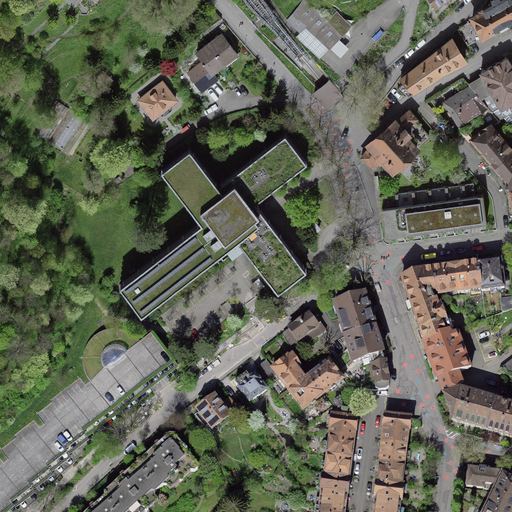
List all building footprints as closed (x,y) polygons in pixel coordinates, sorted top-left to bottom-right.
[(262,0),(256,0),(251,4),(262,18),(271,11),(262,0)] [(333,43),(342,33),(306,0),(303,0),(293,13),(287,20),(300,31),(306,25),(330,47),(333,43)] [(472,18),(473,18),(483,36),(483,37),(484,36),(511,20),(511,0),(491,0),(493,3),(480,10),(481,13),(472,18)] [(330,21),(342,32),(345,29),(349,27),(338,12),(330,21)] [(283,24),(275,14),(267,21),(276,30),(280,35),(286,30),(282,25),(283,24)] [(483,36),(473,18),(458,29),(468,45),(469,44),(468,44),(476,40),(483,36)] [(237,53),(222,34),(209,43),(217,54),(216,55),(222,64),(230,59),(237,53)] [(451,39),(402,78),(404,80),(400,85),(409,94),(442,72),(446,70),(464,61),(451,39)] [(222,64),(216,55),(217,54),(209,43),(197,52),(203,61),(204,61),(212,72),(217,68),(222,64)] [(494,64),(481,72),(483,76),(469,84),(470,86),(488,106),(492,112),(499,119),(503,117),(511,111),(511,65),(509,61),(507,57),(494,64)] [(511,60),(509,61),(511,65),(511,111),(503,117),(511,127),(511,60)] [(217,78),(212,72),(204,61),(203,61),(189,72),(202,90),(209,84),(217,78)] [(163,80),(138,101),(143,107),(144,106),(152,117),(154,115),(155,116),(160,112),(159,111),(164,108),(169,104),(170,105),(175,101),(174,100),(176,98),(167,87),(168,87),(163,80)] [(325,85),(320,89),(330,101),(331,102),(333,105),(333,104),(340,99),(342,97),(330,81),(325,85)] [(470,86),(444,102),(451,113),(458,124),(487,107),(486,107),(488,106),(470,86)] [(62,104),(56,99),(35,131),(48,140),(69,108),(62,104)] [(77,113),(71,109),(50,141),(62,149),(83,117),(77,113)] [(382,134),(373,142),(366,151),(362,157),(363,158),(362,160),(368,164),(369,163),(374,167),(379,162),(388,172),(429,136),(420,125),(421,124),(416,118),(417,118),(409,109),(401,117),(382,134)] [(495,166),(511,151),(511,150),(491,126),(500,120),(499,119),(492,112),(464,130),(488,158),(495,166)] [(89,121),(85,119),(65,151),(72,156),(93,124),(89,121)] [(257,205),(255,202),(258,200),(258,201),(259,200),(258,199),(272,189),(273,189),(274,189),(273,188),(287,177),(288,178),(289,177),(288,177),(302,166),(303,166),(304,166),(303,165),(307,162),(285,134),(281,137),(281,136),(280,137),(266,148),(266,147),(265,148),(265,149),(251,159),(250,159),(251,160),(237,171),(236,170),(235,171),(236,172),(222,182),(221,182),(220,182),(221,183),(218,185),(216,182),(217,182),(216,181),(216,182),(205,167),(205,166),(204,167),(193,153),(194,152),(193,151),(193,152),(190,148),(161,170),(164,174),(164,175),(165,175),(176,189),(175,189),(176,190),(176,189),(187,203),(186,204),(187,205),(188,204),(198,218),(198,219),(198,220),(199,219),(200,220),(201,222),(198,224),(198,223),(197,224),(198,225),(184,235),(183,235),(182,235),(183,236),(169,247),(168,246),(167,247),(168,247),(154,258),(153,257),(152,258),(153,259),(139,269),(138,269),(138,270),(124,281),(124,280),(123,281),(123,282),(119,285),(130,299),(141,313),(145,310),(146,311),(147,310),(146,309),(160,299),(161,299),(161,298),(175,287),(175,288),(176,287),(190,276),(191,276),(191,275),(205,264),(205,265),(206,264),(220,253),(220,254),(221,253),(220,252),(234,242),(235,242),(236,242),(235,241),(238,239),(240,242),(239,242),(240,243),(241,242),(251,256),(251,257),(251,258),(252,257),(263,271),(262,272),(263,273),(263,272),(274,286),(274,287),(274,288),(275,287),(278,291),(306,269),(303,265),(304,265),(303,264),(292,250),(293,250),(292,249),(291,249),(281,235),(280,234),(269,220),(270,220),(269,219),(268,220),(263,213),(258,206),(258,205),(258,204),(257,205)] [(511,151),(495,166),(506,178),(508,181),(509,189),(511,188),(511,151)] [(73,169),(56,159),(46,177),(78,196),(89,178),(73,169)] [(399,234),(403,233),(398,193),(380,195),(377,174),(374,174),(381,221),(384,221),(386,236),(399,234)] [(464,184),(469,225),(470,225),(482,223),(487,222),(483,194),(475,195),(473,183),(464,184)] [(465,225),(469,225),(464,184),(447,186),(453,227),(465,225)] [(447,186),(431,188),(436,229),(449,227),(453,227),(447,186)] [(432,230),(436,229),(431,188),(414,190),(420,231),(432,230)] [(414,190),(398,193),(403,233),(415,232),(420,231),(414,190)] [(479,263),(478,264),(482,291),(504,288),(501,261),(495,261),(479,264),(479,263)] [(455,267),(459,293),(481,290),(481,291),(482,291),(478,264),(477,264),(474,264),(470,265),(469,265),(462,266),(461,266),(455,267)] [(433,269),(433,270),(436,293),(438,296),(459,293),(455,267),(452,267),(449,268),(449,267),(448,268),(441,269),(441,268),(440,269),(433,270),(433,269)] [(412,309),(436,301),(436,300),(434,301),(431,293),(435,292),(436,293),(433,270),(428,270),(423,271),(423,270),(421,271),(421,272),(413,275),(413,274),(411,275),(412,276),(404,279),(403,278),(401,279),(402,281),(403,280),(405,285),(407,290),(406,291),(406,292),(407,292),(410,299),(409,300),(409,301),(410,301),(413,308),(412,309)] [(345,336),(374,327),(370,315),(364,294),(335,303),(345,336)] [(500,300),(502,313),(511,309),(511,294),(509,295),(505,296),(505,299),(500,300)] [(425,342),(426,342),(454,331),(449,319),(445,320),(440,305),(438,306),(436,301),(412,309),(413,310),(415,314),(416,317),(415,318),(416,319),(417,319),(420,329),(420,330),(421,330),(425,340),(424,341),(425,342)] [(319,321),(313,312),(290,329),(283,334),(294,352),(302,346),(303,347),(326,330),(319,321)] [(374,327),(345,336),(349,348),(354,362),(382,353),(378,340),(374,327)] [(83,357),(83,363),(83,368),(85,373),(87,377),(90,381),(85,385),(80,377),(49,401),(51,403),(36,414),(44,424),(39,427),(34,420),(13,436),(15,438),(0,450),(8,460),(3,463),(0,458),(0,511),(18,511),(16,509),(36,493),(34,491),(54,476),(52,473),(72,458),(70,456),(90,440),(88,438),(116,416),(179,368),(152,333),(140,343),(137,339),(133,336),(128,333),(124,331),(119,330),(114,330),(109,330),(104,331),(99,333),(95,336),(91,339),(88,343),(86,348),(84,352),(83,357)] [(468,369),(454,331),(426,342),(427,345),(428,347),(427,348),(439,379),(442,385),(457,378),(455,373),(468,369)] [(350,358),(346,349),(349,348),(345,336),(341,338),(338,340),(325,349),(332,357),(331,358),(342,373),(352,364),(350,358)] [(289,391),(289,392),(305,380),(305,379),(297,369),(301,367),(293,353),(288,357),(285,359),(273,368),(267,361),(258,369),(268,382),(277,375),(289,391)] [(340,375),(343,379),(348,387),(379,390),(385,390),(389,387),(389,382),(387,374),(386,362),(382,353),(354,362),(353,362),(352,364),(342,373),(340,375)] [(511,360),(503,368),(511,372),(511,360)] [(309,376),(323,395),(330,389),(331,389),(333,387),(335,386),(335,385),(343,379),(340,375),(329,361),(309,376)] [(237,397),(244,407),(258,396),(267,390),(260,381),(255,375),(249,379),(249,380),(245,375),(240,379),(235,383),(239,388),(238,389),(242,393),(237,397)] [(316,400),(323,395),(309,376),(305,379),(305,380),(289,392),(303,410),(311,404),(312,404),(314,403),(316,401),(316,400)] [(487,430),(495,401),(495,400),(460,390),(458,391),(457,387),(460,386),(457,378),(442,385),(445,395),(445,396),(453,421),(468,425),(487,430)] [(206,404),(198,410),(200,413),(195,417),(205,429),(210,426),(212,429),(228,417),(230,419),(239,411),(229,398),(220,405),(214,398),(206,404)] [(491,431),(510,437),(511,431),(511,406),(495,401),(487,430),(491,431)] [(330,436),(353,439),(354,434),(354,432),(355,432),(357,419),(347,418),(348,412),(335,410),(335,416),(332,416),(330,429),(331,429),(330,436)] [(383,442),(406,445),(408,430),(409,431),(410,418),(385,415),(384,427),(385,427),(384,431),(383,442)] [(136,464),(159,489),(162,486),(166,486),(171,483),(171,478),(174,475),(180,481),(181,481),(183,480),(183,478),(177,472),(181,469),(185,469),(187,468),(191,471),(195,472),(198,469),(198,465),(186,452),(187,451),(174,435),(169,435),(160,444),(159,443),(157,443),(155,444),(154,445),(154,448),(142,459),(139,459),(136,461),(136,464)] [(328,455),(351,458),(353,442),(353,439),(330,436),(328,455)] [(380,462),(403,465),(406,445),(383,442),(382,446),(380,462)] [(323,475),(349,478),(348,478),(350,462),(351,458),(328,455),(325,475),(323,475)] [(403,485),(401,484),(403,465),(380,462),(380,466),(378,481),(377,481),(377,482),(403,485)] [(155,492),(159,489),(136,464),(125,474),(122,474),(121,475),(120,476),(120,479),(104,493),(104,497),(117,511),(136,511),(136,509),(140,506),(145,511),(147,511),(148,511),(148,509),(143,503),(147,500),(151,500),(155,497),(155,492)] [(493,492),(511,501),(511,477),(503,473),(501,473),(468,468),(466,484),(466,486),(475,487),(484,489),(484,484),(492,485),(496,486),(493,492)] [(321,491),(347,494),(349,482),(349,478),(323,475),(321,491)] [(375,498),(401,501),(403,485),(377,482),(377,486),(375,498)] [(320,507),(345,510),(345,506),(347,495),(347,494),(321,491),(322,492),(320,507)] [(484,510),(487,511),(511,511),(511,501),(493,492),(487,504),(486,503),(484,507),(483,510),(484,510)] [(117,511),(104,497),(95,505),(92,505),(91,506),(89,507),(89,510),(87,511),(117,511)] [(373,511),(398,511),(400,501),(401,501),(375,498),(374,510),(373,511)]
